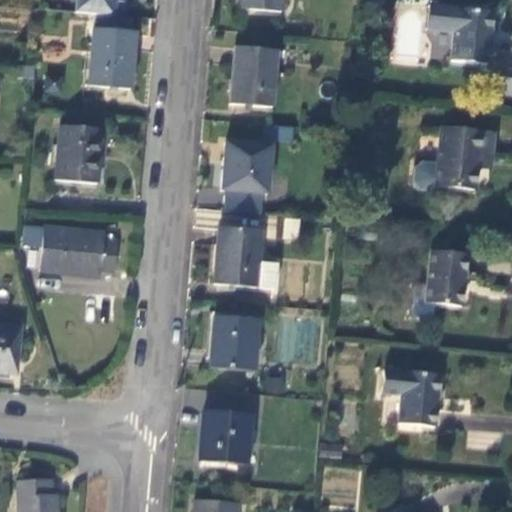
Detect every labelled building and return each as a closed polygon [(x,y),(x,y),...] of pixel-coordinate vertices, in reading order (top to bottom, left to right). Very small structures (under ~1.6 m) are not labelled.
[(77,0),(76,14),(115,17),(117,2),(109,1),(108,10),(82,8),(82,0),(77,0)] [(82,0),(82,8),(108,10),(109,1),(117,2),(123,3),(122,0),(82,0)] [(240,0),(239,11),(281,15),(281,0),(240,0)] [(426,31),(433,32),(435,8),(428,7),(426,31)] [(493,14),(435,8),(433,32),(453,34),(450,63),(487,67),(493,14)] [(88,88),(130,92),(135,34),(93,30),(88,88)] [(271,109),(276,52),(234,48),(229,106),(271,109)] [(498,101),(511,102),(511,82),(500,81),(498,101)] [(59,128),(54,182),(96,186),(101,131),(59,128)] [(473,192),(476,170),(478,153),(491,154),(493,136),(440,131),(436,164),(421,163),(413,170),(411,184),(418,192),(433,194),(434,188),(473,192)] [(266,195),(270,148),(226,144),(222,191),(266,195)] [(489,171),(491,154),(478,153),(476,170),(489,171)] [(296,240),(299,219),(285,217),(281,237),(296,240)] [(214,287),(274,292),(277,266),(256,264),(259,232),(219,228),(214,287)] [(104,241),(104,234),(43,229),(39,272),(101,278),(101,272),(115,274),(118,243),(104,241)] [(429,253),(426,286),(424,306),(435,307),(460,310),(466,257),(429,253)] [(434,321),(435,307),(424,306),(426,286),(411,284),(407,318),(434,321)] [(253,373),(258,321),(213,317),(208,369),(253,373)] [(18,330),(0,328),(0,373),(15,375),(18,330)] [(397,426),(433,430),(439,377),(383,371),(380,395),(400,397),(397,426)] [(245,466),(249,418),(202,414),(198,462),(245,466)] [(16,482),(17,511),(57,511),(57,496),(52,496),(51,481),(16,482)] [(235,511),(236,505),(194,501),(193,511),(235,511)]
